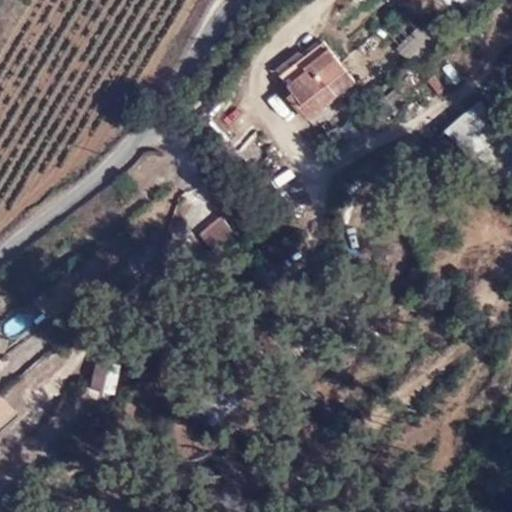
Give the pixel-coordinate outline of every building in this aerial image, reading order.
[(453,0),(462,8),(470,0),(453,0)] [(278,90),(303,122),(346,89),(322,57),(278,90)] [(483,94),(446,125),(472,156),(509,125),(483,94)] [(341,293),(306,319),(328,347),(364,321),(341,293)] [(98,364),(90,388),(113,396),(121,372),(98,364)] [(235,389),(202,417),(215,433),(249,406),(235,389)] [(0,402),(0,424),(10,415),(0,402)]
